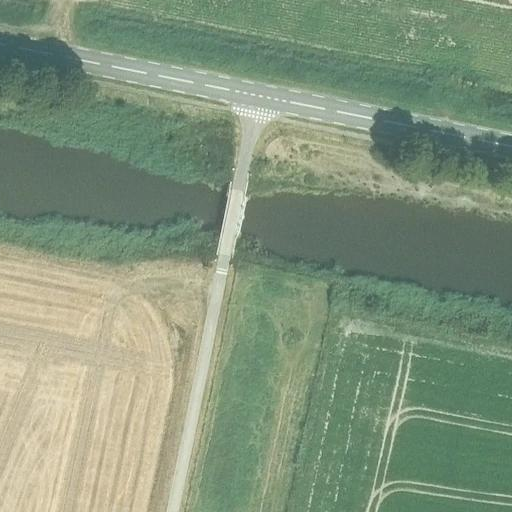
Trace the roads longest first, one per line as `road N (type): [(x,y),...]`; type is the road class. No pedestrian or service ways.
road 1 (unclassified): [(171,511),(258,96)]
road 2 (tertiary): [(258,96),(0,45)]
road 3 (tertiary): [(511,147),(258,96)]
